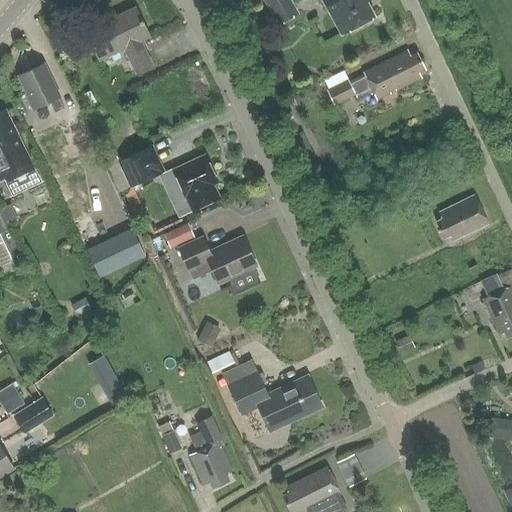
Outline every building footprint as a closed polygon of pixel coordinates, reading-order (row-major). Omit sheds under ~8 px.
[(297,15),(289,0),(261,0),(276,27),(297,15)] [(374,17),(364,0),(320,0),(340,36),(374,17)] [(135,74),(151,66),(140,41),(149,37),(135,8),(85,31),(99,60),(123,49),(135,74)] [(328,91),(326,92),(333,106),(354,96),(355,98),(371,91),(376,101),(421,79),(418,73),(424,70),(416,54),(410,57),(407,51),(363,73),(364,76),(348,83),(348,81),(328,91)] [(24,95),(31,110),(49,102),(55,113),(63,109),(58,97),(42,65),(19,76),(27,93),(24,95)] [(0,112),(0,180),(6,177),(8,181),(32,169),(3,111),(0,112)] [(61,120),(66,147),(90,142),(85,116),(61,120)] [(162,173),(149,146),(115,162),(127,189),(162,173)] [(190,211),(218,199),(212,185),(217,183),(204,156),(171,171),(190,211)] [(452,241),(488,224),(475,196),(438,213),(442,220),(435,223),(443,240),(450,237),(452,241)] [(0,236),(16,271),(24,267),(0,216),(0,236)] [(187,226),(163,237),(170,252),(177,249),(191,281),(211,272),(217,285),(255,268),(241,237),(208,252),(201,238),(194,241),(187,226)] [(131,228),(86,249),(99,278),(145,258),(131,228)] [(486,298),(483,300),(499,335),(504,332),(507,338),(511,335),(511,290),(510,287),(511,286),(511,274),(510,271),(496,277),(503,290),(486,298)] [(85,298),(71,305),(78,317),(91,309),(85,298)] [(206,320),(197,337),(211,345),(221,328),(206,320)] [(409,336),(395,343),(401,354),(414,348),(409,336)] [(103,356),(92,362),(98,373),(109,366),(103,356)] [(481,362),(468,367),(472,376),(485,370),(481,362)] [(257,375),(227,390),(236,409),(239,415),(248,410),(256,407),(268,432),(321,407),(307,376),(266,395),(257,375)] [(24,405),(11,384),(0,390),(0,406),(6,416),(24,405)] [(122,388),(111,394),(117,405),(128,398),(122,388)] [(23,432),(51,413),(40,397),(12,415),(23,432)] [(152,414),(163,436),(173,431),(162,409),(152,414)] [(233,473),(219,443),(221,441),(210,417),(196,424),(203,440),(192,445),(195,453),(190,456),(204,486),(210,483),(212,489),(229,481),(226,476),(233,473)] [(511,422),(490,419),(487,436),(511,439),(511,431),(511,422)] [(182,449),(174,431),(162,436),(170,454),(182,449)] [(0,476),(13,468),(0,447),(0,476)] [(297,511),(303,511),(306,511),(344,511),(347,511),(339,494),(340,494),(327,466),(286,487),(288,493),(282,496),(290,511),(296,509),(297,511)]
